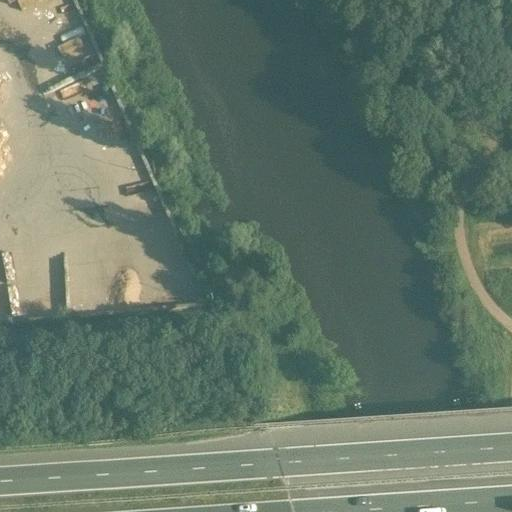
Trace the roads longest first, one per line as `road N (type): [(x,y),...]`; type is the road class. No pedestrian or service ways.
road 1 (motorway): [(511,447),(0,483)]
road 2 (motorway): [(331,511),(511,500)]
